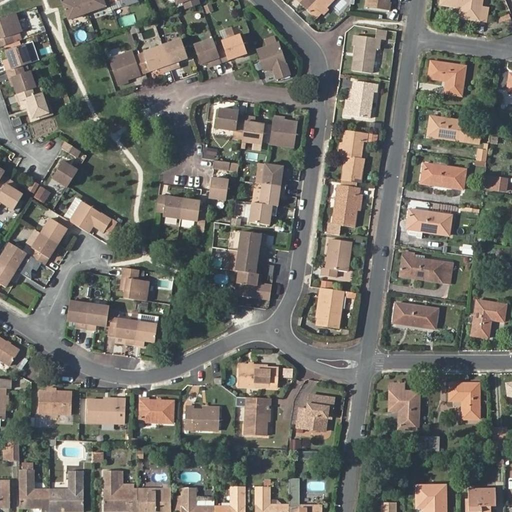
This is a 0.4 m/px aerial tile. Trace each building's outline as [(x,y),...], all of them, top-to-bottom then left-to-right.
[(65,0),(64,0),(65,2),(70,17),(89,10),(85,0),(65,0)] [(85,0),(89,10),(108,4),(106,0),(85,0)] [(301,0),(317,14),(330,0),(301,0)] [(441,0),(441,3),(461,6),(459,17),(487,21),(489,7),(482,6),(482,0),(441,0)] [(19,11),(0,17),(0,23),(0,25),(2,29),(0,29),(0,39),(3,46),(18,41),(15,34),(25,30),(19,11)] [(511,23),(508,16),(499,19),(502,27),(511,23)] [(358,43),(354,68),(362,69),(373,71),(375,53),(377,46),(379,46),(381,36),(386,36),(388,27),(378,26),(377,35),(356,32),(355,43),(358,43)] [(231,37),(237,35),(234,27),(228,29),(231,37)] [(218,46),(223,61),(249,51),(242,33),(237,35),(231,37),(224,40),(225,43),(218,46)] [(264,39),(267,46),(278,42),(276,35),(264,39)] [(165,44),(174,68),(179,66),(177,61),(180,59),(190,55),(183,37),(165,44)] [(217,64),(223,61),(218,46),(215,38),(196,45),(203,63),(213,59),(215,58),(217,64)] [(35,41),(29,43),(10,49),(13,58),(14,61),(9,62),(11,70),(26,64),(41,59),(35,41)] [(279,79),(291,74),(279,41),(278,42),(267,46),(258,49),(265,70),(274,67),(276,66),(278,70),(276,71),(279,79)] [(279,41),(291,74),(292,74),(280,41),(279,41)] [(166,71),(174,68),(165,44),(146,51),(141,53),(143,58),(148,72),(162,66),(164,65),(166,71)] [(111,58),(120,83),(130,79),(143,74),(138,59),(134,49),(111,58)] [(143,74),(148,72),(143,58),(138,59),(143,74)] [(431,60),(428,78),(448,80),(446,93),(461,96),(466,65),(431,60)] [(19,84),(21,92),(36,87),(40,86),(34,70),(28,72),(26,64),(11,70),(14,77),(16,76),(19,84)] [(356,79),(353,98),(351,113),(371,116),(374,90),(377,90),(378,82),(356,79)] [(31,107),(36,120),(58,113),(50,91),(39,94),(36,87),(21,92),(27,108),(31,107)] [(244,130),(246,114),(239,113),(239,109),(220,106),(217,126),(244,130)] [(253,115),(246,114),(244,130),(243,140),(270,143),(273,123),(256,121),(253,120),(253,115)] [(431,116),(428,135),(471,142),(479,143),(481,130),(472,129),(473,121),(431,116)] [(11,120),(14,128),(21,125),(19,117),(11,120)] [(274,117),(270,143),(294,146),(298,120),(285,119),(274,117)] [(346,159),(343,178),(357,180),(362,180),(365,156),(361,155),(364,139),(367,139),(369,131),(346,128),(344,143),(343,153),(343,154),(346,154),(346,159)] [(79,156),(83,150),(69,141),(65,147),(79,156)] [(472,158),(473,151),(454,148),(453,155),(472,158)] [(486,160),(487,150),(482,149),(478,149),(476,159),(486,160)] [(238,171),(239,163),(214,159),(213,167),(238,171)] [(71,187),(72,185),(81,169),(66,160),(56,177),(71,187)] [(424,162),(421,183),(464,188),(467,168),(424,162)] [(283,176),(285,166),(267,163),(265,163),(262,183),(287,186),(288,180),(283,180),(283,176)] [(0,188),(4,191),(12,178),(6,174),(8,170),(0,165),(0,188)] [(226,178),(227,172),(214,170),(213,176),(226,178)] [(492,188),(493,178),(485,176),(484,188),(492,188)] [(229,180),(212,177),(211,188),(209,197),(226,199),(229,180)] [(507,179),(493,177),(493,178),(492,188),(505,190),(507,179)] [(4,191),(0,196),(0,197),(3,200),(0,204),(14,213),(26,193),(18,188),(16,187),(18,182),(12,178),(4,191)] [(357,180),(343,178),(343,183),(340,182),(333,221),(342,223),(355,225),(358,207),(359,193),(361,186),(356,185),(357,180)] [(286,194),(287,186),(262,183),(260,203),(279,205),(280,196),(281,193),(286,194)] [(52,190),(42,185),(36,195),(46,200),(52,190)] [(184,198),(159,195),(157,211),(164,212),(163,216),(181,218),(184,198)] [(79,210),(85,200),(79,196),(73,205),(79,210)] [(181,218),(206,222),(206,220),(208,205),(200,204),(201,200),(184,198),(181,218)] [(77,222),(85,227),(91,231),(96,223),(97,221),(101,223),(100,226),(107,230),(115,218),(85,199),(85,200),(79,210),(73,219),(77,222)] [(278,212),(279,205),(260,203),(253,202),(250,222),(270,225),(272,215),(272,212),(278,212)] [(451,215),(411,209),(408,229),(410,234),(417,235),(418,237),(423,238),(423,231),(449,235),(451,215)] [(73,228),(77,222),(73,219),(63,213),(59,220),(54,217),(44,231),(61,242),(67,232),(70,227),(73,228)] [(342,223),(333,221),(329,221),(327,231),(340,233),(342,223)] [(28,241),(35,246),(44,232),(36,227),(28,241)] [(39,248),(35,255),(48,263),(61,242),(44,231),(44,232),(35,246),(39,248)] [(239,250),(264,254),(265,247),(267,235),(242,231),(239,250)] [(352,239),(331,236),(327,265),(323,265),(322,273),(337,275),(338,267),(349,269),(352,239)] [(3,258),(24,272),(28,266),(23,263),(25,261),(30,252),(14,241),(3,258)] [(263,261),(264,254),(239,250),(227,249),(224,268),(236,270),(239,270),(255,272),(257,263),(257,260),(263,261)] [(404,256),(401,276),(442,281),(450,282),(453,262),(445,261),(404,256)] [(15,275),(20,278),(24,272),(3,258),(0,262),(0,280),(8,286),(14,277),(15,275)] [(142,278),(143,269),(127,266),(124,285),(129,285),(129,288),(127,297),(144,299),(150,300),(153,280),(142,278)] [(236,293),(270,298),(271,294),(272,284),(264,283),(264,285),(260,285),(260,282),(261,273),(255,272),(239,270),(236,293)] [(345,289),(321,286),(320,295),(322,296),(318,324),(339,327),(344,291),(345,289)] [(73,299),(71,318),(71,319),(79,320),(82,320),(81,325),(89,326),(93,301),(73,299)] [(93,301),(89,326),(96,327),(96,322),(99,323),(110,324),(113,305),(93,301)] [(477,301),(472,336),(489,338),(492,320),(504,322),(506,304),(477,301)] [(398,302),(395,322),(435,329),(439,308),(398,302)] [(118,341),(137,343),(141,320),(142,313),(134,311),(133,319),(122,317),(123,310),(115,309),(111,335),(119,336),(118,341)] [(160,323),(161,315),(142,313),(141,320),(160,323)] [(141,320),(137,343),(144,344),(145,339),(148,340),(158,341),(160,323),(141,320)] [(0,355),(13,363),(22,349),(0,334),(0,355)] [(267,363),(240,362),(239,378),(239,384),(278,386),(279,365),(267,365),(267,363)] [(13,386),(14,377),(0,376),(0,423),(1,424),(1,418),(6,418),(7,404),(8,396),(8,386),(13,386)] [(215,376),(214,384),(223,384),(223,376),(215,376)] [(390,382),(389,411),(399,411),(399,428),(418,429),(419,390),(404,390),(404,383),(390,382)] [(449,383),(449,398),(465,398),(465,418),(482,418),(482,383),(449,383)] [(58,389),(49,389),(41,388),(41,410),(73,411),(74,389),(58,389)] [(329,406),(334,407),(336,394),(311,390),(309,404),(302,403),(299,422),(327,426),(328,412),(329,406)] [(248,404),(248,396),(238,395),(238,404),(248,404)] [(269,397),(248,396),(248,404),(247,433),(268,434),(269,418),(269,405),(269,397)] [(119,400),(105,399),(90,398),(89,419),(126,420),(127,397),(119,397),(119,400)] [(151,399),(142,398),(141,419),(174,420),(174,400),(162,399),(159,399),(151,399)] [(222,408),(205,407),(197,407),(197,404),(188,403),(187,426),(221,428),(222,408)] [(37,426),(54,427),(54,416),(37,416),(37,426)] [(497,429),(500,451),(511,449),(511,444),(510,428),(497,429)] [(7,435),(7,452),(18,452),(18,435),(7,435)] [(439,437),(428,437),(428,450),(439,451),(439,437)] [(103,452),(93,452),(92,463),(103,463),(103,452)] [(33,470),(19,470),(19,507),(28,507),(28,505),(33,505),(33,507),(50,507),(49,491),(33,491),(33,470)] [(50,507),(50,511),(71,510),(70,507),(74,508),(75,510),(83,510),(83,471),(69,471),(69,491),(49,491),(50,507)] [(137,509),(137,491),(117,491),(117,471),(103,471),(103,510),(112,510),(112,507),(116,506),(116,510),(137,509)] [(299,480),(288,480),(288,508),(288,511),(321,511),(321,507),(299,507),(299,480)] [(230,508),(214,508),(213,511),(244,511),(244,487),(230,487),(230,508)] [(417,487),(417,508),(424,508),(424,511),(445,511),(445,487),(417,487)] [(213,511),(214,508),(194,508),(194,488),(180,488),(180,511),(213,511)] [(288,511),(288,508),(268,508),(268,488),(255,488),(254,511),(288,511)] [(468,489),(469,499),(469,511),(471,511),(491,511),(491,510),(487,510),(487,506),(496,506),(496,488),(468,489)] [(170,511),(170,490),(137,490),(137,491),(137,509),(137,511),(170,511)] [(395,511),(396,503),(382,503),(382,511),(395,511)]
